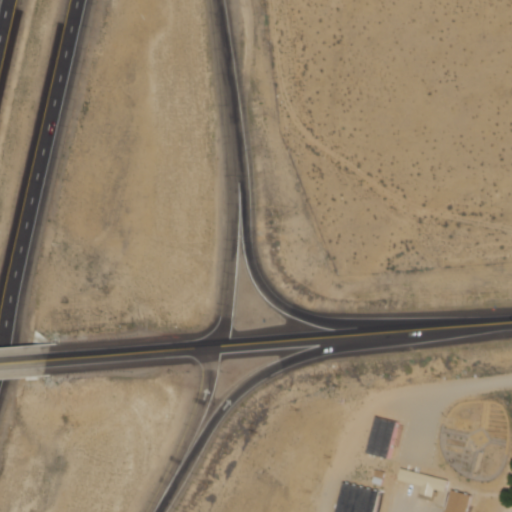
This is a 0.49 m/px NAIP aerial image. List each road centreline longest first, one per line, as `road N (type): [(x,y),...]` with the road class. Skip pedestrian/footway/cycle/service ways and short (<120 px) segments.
road 1 (primary): [(511,319),(52,350)]
road 2 (motorway): [(156,511),(210,425),(265,371),(384,339),(511,326)]
road 3 (motorway): [(360,327),(276,294),(257,260),(220,0)]
road 4 (motorway): [(0,360),(83,0)]
road 5 (motorway): [(219,337),(229,287),(234,104)]
road 6 (motorway): [(154,511),(203,401),(219,337)]
